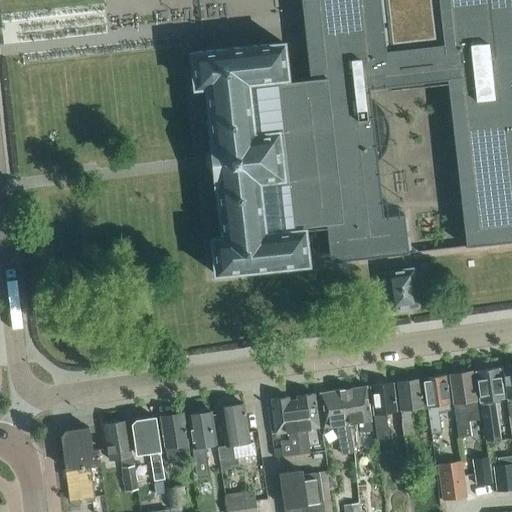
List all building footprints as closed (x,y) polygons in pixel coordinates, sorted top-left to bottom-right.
[(282,41),(189,52),(193,87),(204,86),(210,138),(209,138),(212,166),(214,185),(215,185),(221,237),(210,238),(214,273),(307,263),(304,228),(302,228),(301,226),(341,221),(345,258),(344,258),(345,259),(378,256),(377,255),(407,252),(403,213),(382,215),(374,145),(384,144),(386,144),(387,138),(388,131),(387,125),(385,119),(382,113),(379,107),(374,103),(369,99),(367,87),(447,79),(465,245),(504,241),(511,240),(511,0),(316,0),(317,7),(324,75),(285,79),(285,77),(286,77),(283,45),(282,41)] [(417,306),(413,273),(412,268),(384,272),(389,310),(417,306)] [(504,384),(509,416),(511,440),(511,365),(502,367),(504,384)] [(489,399),(502,397),(498,367),(475,370),(485,437),(496,435),(492,412),(489,412),(488,403),(490,403),(489,399)] [(478,419),(475,399),(471,371),(449,374),(458,437),(471,436),(469,420),(478,419)] [(437,405),(448,403),(445,375),(422,378),(430,432),(439,431),(437,419),(439,419),(437,405)] [(396,382),(403,426),(408,464),(417,463),(411,424),(409,409),(423,407),(418,378),(396,382)] [(382,413),(396,411),(392,382),(370,385),(377,434),(385,433),(382,413)] [(366,386),(344,389),(353,451),(353,445),(362,444),(361,431),(372,429),(366,386)] [(353,451),(344,389),(319,393),(324,426),(337,424),(341,452),(353,451)] [(314,393),(292,396),(300,453),(310,452),(307,429),(318,427),(314,393)] [(300,453),(292,396),(270,399),(275,433),(289,431),(290,440),(280,442),(282,456),(300,453)] [(220,459),(222,468),(237,466),(236,457),(234,457),(232,445),(249,443),(243,403),(219,407),(225,446),(217,447),(219,460),(220,459)] [(187,414),(196,471),(197,480),(207,479),(206,469),(203,446),(216,444),(211,411),(207,411),(207,409),(198,410),(199,412),(187,414)] [(182,412),(160,416),(166,462),(189,459),(182,412)] [(154,480),(155,479),(156,490),(162,493),(165,493),(159,453),(160,453),(154,417),(135,419),(131,423),(136,453),(152,451),(153,457),(150,457),(154,480)] [(136,489),(131,456),(125,421),(103,424),(109,459),(120,457),(125,490),(136,489)] [(61,436),(70,501),(94,497),(89,465),(99,464),(97,448),(91,449),(88,426),(64,430),(61,436)] [(393,466),(391,450),(378,452),(380,467),(393,466)] [(475,484),(491,482),(487,455),(471,457),(475,484)] [(467,496),(461,460),(436,463),(442,500),(467,496)] [(511,488),(511,462),(493,465),(496,491),(511,488)] [(284,511),(323,511),(318,472),(301,474),(300,470),(279,473),(284,511)] [(256,511),(254,499),(225,504),(226,511),(256,511)] [(358,511),(358,503),(343,505),(344,511),(358,511)]
